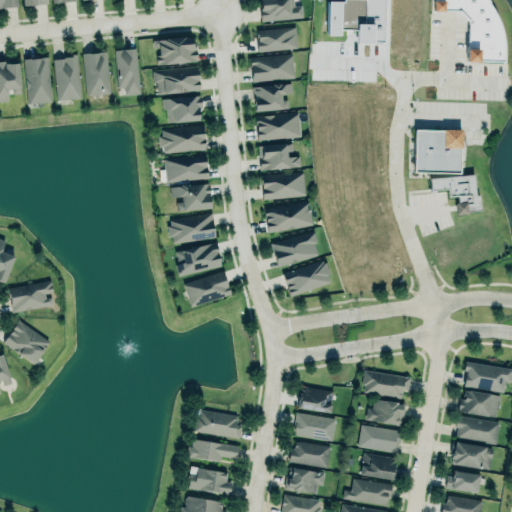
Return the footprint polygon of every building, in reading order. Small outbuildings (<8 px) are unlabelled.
[(258,0),(259,19),(301,17),(301,4),(293,5),(292,0),(258,0)] [(382,41),(382,0),(339,0),(339,28),(356,28),(355,41),(382,41)] [(432,0),(432,8),(458,9),(467,19),(465,58),(503,60),(503,49),(503,37),(500,23),(495,10),(488,0),(432,0)] [(326,34),(337,34),(338,1),(327,1),(326,34)] [(257,49),(296,46),(294,25),(255,28),(257,49)] [(193,36),(152,38),(152,48),(156,48),(156,63),(194,61),(193,36)] [(123,93),(138,93),(135,48),(114,49),(116,87),(123,87),(123,93)] [(108,93),(106,51),(81,52),(83,94),(108,93)] [(52,58),(63,57),(63,55),(69,55),(69,53),(75,52),(79,96),(56,98),(52,58)] [(292,77),(291,53),(249,55),(250,79),(292,77)] [(22,56),(26,103),(52,100),(48,54),(39,55),(40,56),(29,56),(22,56)] [(6,93),(19,92),(18,61),(0,61),(0,100),(6,100),(6,93)] [(196,64),(151,68),(153,81),(155,80),(156,92),(199,88),(196,64)] [(251,84),(272,82),(272,81),(279,81),(279,82),(290,81),(291,92),(281,92),(282,97),(287,96),(288,106),(254,109),(251,84)] [(199,93),(200,106),(197,106),(198,117),(167,120),(165,107),(162,107),(161,97),(167,96),(193,92),(199,93)] [(254,114),(255,123),(256,123),(257,138),(298,134),(296,111),(254,114)] [(159,151),(203,149),(202,125),(158,127),(159,151)] [(414,126),(460,128),(458,171),(413,170),(414,126)] [(257,143),(257,150),(259,168),(299,164),(298,154),(285,155),(284,149),(290,148),(290,141),(284,142),(284,140),(257,143)] [(206,177),(204,153),(162,158),(164,181),(206,177)] [(260,173),(261,197),(303,196),(302,172),(260,173)] [(428,177),(429,189),(446,187),(447,196),(454,195),(455,212),(477,211),(474,174),(428,177)] [(208,183),(168,184),(168,196),(176,196),(177,209),(209,208),(208,183)] [(267,230),(311,222),(307,199),(263,206),(267,230)] [(214,236),(210,212),(166,219),(170,243),(214,236)] [(317,255),(311,231),(269,241),(275,265),(317,255)] [(0,236),(0,276),(3,278),(14,252),(0,247),(4,238),(0,236)] [(220,265),(214,241),(172,251),(177,275),(220,265)] [(330,283),(324,259),(281,270),(287,294),(330,283)] [(189,304),(229,291),(222,269),(182,282),(189,304)] [(10,311),(51,305),(49,294),(51,293),(49,280),(6,286),(10,311)] [(0,341),(16,317),(47,339),(32,361),(0,341)] [(10,382),(1,351),(0,351),(0,381),(1,381),(2,384),(10,382)] [(463,358),(511,367),(509,380),(503,379),(501,390),(462,384),(464,368),(462,367),(463,358)] [(363,368),(409,375),(407,388),(402,387),(401,396),(362,390),(363,384),(361,383),(363,368)] [(296,408),(329,411),(331,389),(299,386),(296,408)] [(462,386),(499,394),(497,407),(494,407),(493,415),(456,408),(458,395),(461,396),(462,386)] [(396,398),(396,400),(404,401),(403,414),(401,414),(399,423),(364,417),(366,405),(371,406),(372,395),(396,398)] [(238,437),(240,424),(235,423),(236,414),(196,408),(193,430),(238,437)] [(330,440),(334,417),(295,411),(291,433),(330,440)] [(495,442),(497,420),(456,416),(453,438),(495,442)] [(360,422),(395,428),(395,430),(398,430),(397,438),(398,438),(396,450),(356,444),(360,422)] [(237,443),(193,435),(192,438),(191,437),(190,444),(186,443),(184,453),(218,459),(219,453),(235,456),(237,443)] [(453,438),(452,444),(451,447),(451,446),(450,450),(449,450),(449,455),(451,456),(451,458),(450,458),(450,461),(452,462),(488,468),(491,446),(484,445),(484,444),(453,438)] [(325,466),(329,445),(291,439),(288,460),(325,466)] [(359,472),(360,463),(361,463),(363,451),(393,455),(388,458),(394,458),(388,461),(394,462),(393,465),(392,476),(359,472)] [(189,463),(188,470),(189,470),(186,486),(228,493),(231,480),(225,479),(227,469),(189,463)] [(289,476),(286,475),(284,486),(314,492),(316,482),(322,484),(324,471),(291,465),(289,476)] [(451,467),(478,472),(478,475),(479,476),(478,481),(477,482),(475,491),(451,487),(443,486),(445,473),(450,474),(451,467)] [(389,483),(351,477),(349,489),(342,488),(341,498),(386,505),(389,483)] [(279,511),(283,492),(319,498),(318,505),(320,505),(319,511),(279,511)] [(441,501),(439,511),(478,511),(481,499),(450,493),(449,494),(446,494),(444,501),(441,501)] [(177,511),(224,511),(225,510),(220,509),(221,500),(184,496),(182,505),(179,505),(177,511)] [(386,511),(387,509),(340,502),(338,511),(386,511)]
